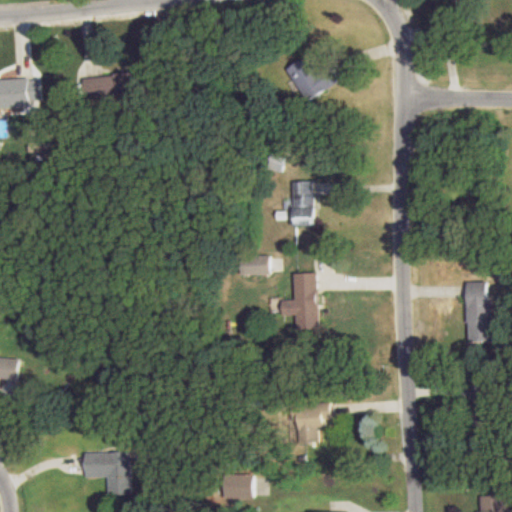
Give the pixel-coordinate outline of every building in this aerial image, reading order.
[(334,64),(321,72),(311,56),(291,68),(311,102),(345,81),(334,64)] [(140,93),(139,72),(87,76),(88,96),(140,93)] [(0,79),(0,107),(34,106),(33,78),(0,79)] [(298,225),(317,225),(318,180),(299,180),(298,225)] [(274,274),(274,254),(244,254),(244,274),(274,274)] [(322,328),(322,272),(298,272),(299,299),(287,299),(287,315),(299,314),(299,328),(322,328)] [(494,281),(471,281),(471,339),(494,339),(494,281)] [(23,358),(0,356),(0,378),(22,380),(23,358)] [(500,383),(473,383),(474,426),(500,425),(500,383)] [(323,426),(336,426),(335,402),(299,403),(300,443),(323,442),(323,426)] [(134,451),(90,452),(90,475),(112,475),(112,494),(135,494),(134,451)] [(482,511),(510,511),(510,494),(482,495),(482,511)]
